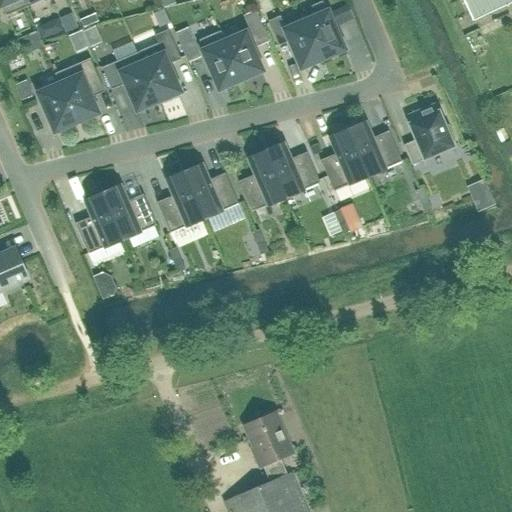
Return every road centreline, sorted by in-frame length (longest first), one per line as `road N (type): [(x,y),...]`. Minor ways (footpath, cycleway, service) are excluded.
road 1 (unclassified): [(4,403),(511,271)]
road 2 (residential): [(19,181),(393,81),(359,0)]
